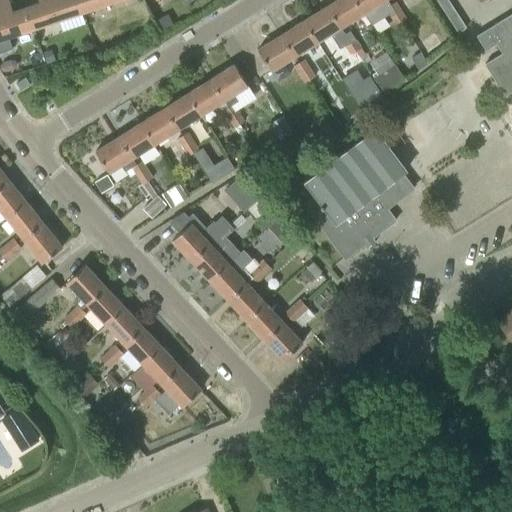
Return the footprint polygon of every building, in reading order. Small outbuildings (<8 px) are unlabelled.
[(0,0),(0,40),(9,38),(34,29),(27,8),(14,12),(9,0),(0,0)] [(39,0),(40,3),(27,8),(34,29),(58,21),(83,13),(78,0),(39,0)] [(78,0),(83,13),(107,4),(120,0),(78,0)] [(355,0),(338,0),(328,7),(341,28),(364,13),(355,0)] [(390,5),(387,0),(355,0),(364,13),(370,22),(372,25),(388,15),(385,8),(390,5)] [(511,0),(490,0),(491,0),(511,0),(511,14),(477,36),(486,50),(497,44),(503,53),(485,64),(505,96),(511,91),(511,0)] [(388,15),(390,17),(402,10),(396,1),(390,5),(385,8),(388,15)] [(328,7),(305,21),(318,42),(341,28),(328,7)] [(396,26),(397,25),(401,22),(407,18),(402,10),(390,17),(396,26)] [(305,21),(282,35),(295,56),(318,42),(305,21)] [(339,37),(345,46),(356,39),(350,30),(339,37)] [(295,56),(282,35),(259,50),(272,71),(295,56)] [(356,39),(345,46),(350,55),(361,47),(356,39)] [(293,66),(299,75),(310,68),(305,59),(293,66)] [(378,75),(374,77),(384,93),(405,80),(395,64),(378,75)] [(234,65),(211,80),(224,101),(248,86),(234,65)] [(310,68),(299,75),(304,83),(315,76),(310,68)] [(376,103),(363,81),(356,71),(342,80),(362,112),(376,103)] [(211,80),(188,94),(202,115),(224,101),(211,80)] [(188,94),(165,108),(179,130),(202,115),(188,94)] [(223,110),(228,119),(240,113),(234,103),(223,110)] [(165,108),(142,123),(156,144),(179,130),(165,108)] [(240,113),(228,119),(233,127),(245,120),(240,113)] [(311,126),(326,146),(338,137),(323,116),(311,126)] [(142,123),(120,137),(133,158),(156,144),(142,123)] [(306,182),(316,196),(304,204),(345,258),(365,244),(368,248),(376,242),(373,238),(396,221),(387,209),(414,189),(403,173),(406,171),(375,129),(306,182)] [(177,138),(183,148),(194,141),(188,132),(177,138)] [(133,158),(120,137),(96,152),(110,173),(133,158)] [(194,141),(183,148),(187,156),(199,149),(194,141)] [(234,170),(233,169),(226,158),(213,166),(220,177),(220,178),(234,170)] [(131,168),(136,177),(148,170),(142,161),(131,168)] [(0,188),(9,181),(0,168),(0,188)] [(148,170),(136,177),(142,185),(153,178),(148,170)] [(238,179),(228,190),(248,208),(258,198),(238,179)] [(0,188),(0,209),(6,218),(26,202),(9,181),(0,188)] [(171,205),(188,198),(182,184),(165,191),(171,205)] [(6,218),(25,241),(45,225),(26,202),(6,218)] [(173,241),(192,261),(216,238),(220,243),(227,236),(219,227),(226,220),(222,215),(215,222),(213,220),(200,233),(191,224),(173,241)] [(235,229),(226,220),(219,227),(227,236),(235,229)] [(45,225),(25,241),(43,263),(62,248),(45,225)] [(14,238),(6,244),(14,254),(22,248),(14,238)] [(192,261),(210,281),(229,264),(218,252),(224,247),(220,243),(216,238),(192,261)] [(14,254),(6,244),(0,248),(0,253),(6,260),(14,254)] [(263,258),(255,265),(265,276),(272,269),(263,258)] [(313,262),(302,272),(311,282),(322,272),(313,262)] [(210,281),(229,301),(247,283),(229,264),(210,281)] [(85,265),(67,282),(79,296),(73,301),(77,305),(78,304),(82,309),(88,304),(88,305),(107,288),(85,265)] [(265,276),(255,265),(247,271),(257,282),(265,276)] [(22,277),(0,295),(9,306),(31,288),(22,277)] [(18,306),(10,312),(20,323),(61,289),(52,278),(19,306),(18,306)] [(229,301),(247,320),(265,303),(247,283),(229,301)] [(107,288),(88,305),(106,325),(125,307),(107,288)] [(299,299),(292,305),(301,316),(309,310),(299,299)] [(247,320),(266,340),(284,323),(265,303),(247,320)] [(77,305),(70,311),(80,321),(87,314),(82,309),(78,304),(77,305)] [(301,316),(292,305),(284,312),(293,322),(295,320),(301,327),(314,315),(309,310),(301,316)] [(106,325),(125,345),(143,327),(125,307),(106,325)] [(511,307),(495,321),(511,342),(511,341),(511,307)] [(70,311),(63,319),(72,328),(80,321),(70,311)] [(284,323),(266,340),(284,360),(303,343),(284,323)] [(125,345),(144,365),(163,348),(143,327),(125,345)] [(114,344),(107,351),(116,361),(123,354),(114,344)] [(144,365),(164,386),(182,369),(163,348),(144,365)] [(116,361),(107,351),(100,358),(109,368),(116,361)] [(182,369),(164,386),(183,407),(201,389),(182,369)] [(90,375),(75,389),(84,398),(99,385),(90,375)] [(151,384),(144,391),(153,400),(161,393),(151,384)] [(153,400),(144,391),(137,398),(146,407),(153,400)] [(19,409),(5,418),(13,430),(27,422),(19,409)]
